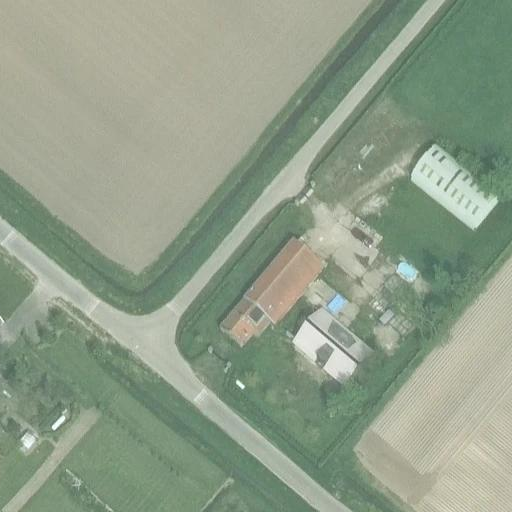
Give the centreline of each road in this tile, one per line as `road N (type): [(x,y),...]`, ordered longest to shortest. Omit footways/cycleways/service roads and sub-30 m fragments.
road 1 (unclassified): [(143,347),(437,0)]
road 2 (unclassified): [(340,511),(143,347)]
road 3 (unclassified): [(143,347),(0,234)]
